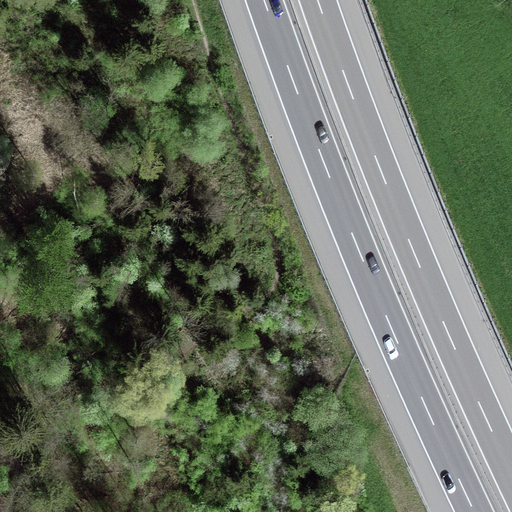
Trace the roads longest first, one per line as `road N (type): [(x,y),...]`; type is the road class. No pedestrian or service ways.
road 1 (motorway): [(263,0),(361,258),(474,511)]
road 2 (motorway): [(511,475),(408,239),(317,0)]
